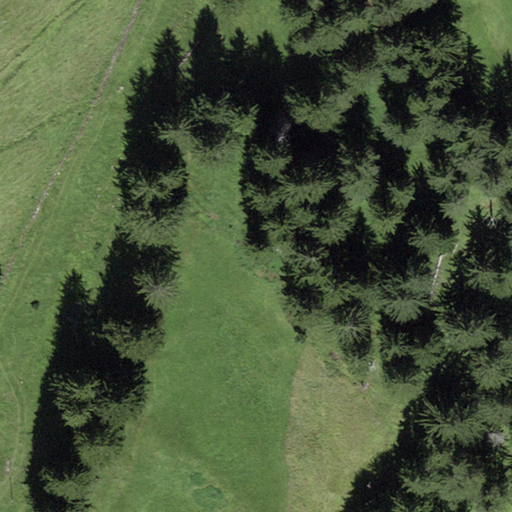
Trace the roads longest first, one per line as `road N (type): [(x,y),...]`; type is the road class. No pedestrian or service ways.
road 1 (track): [(105,109),(0,325)]
road 2 (track): [(0,347),(22,426),(18,460),(0,493)]
